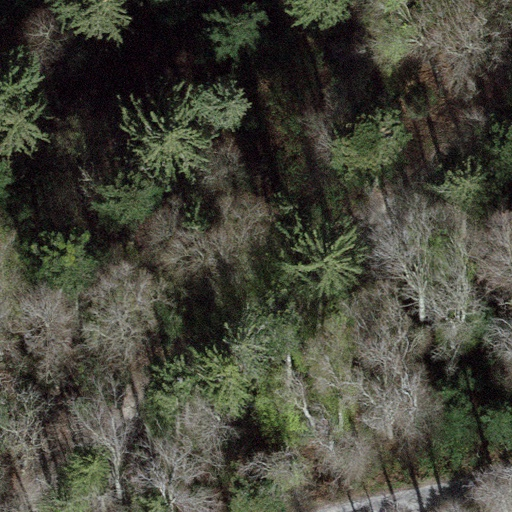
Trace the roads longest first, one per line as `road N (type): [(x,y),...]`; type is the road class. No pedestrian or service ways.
road 1 (track): [(17,511),(511,106)]
road 2 (unclassified): [(366,511),(511,477)]
